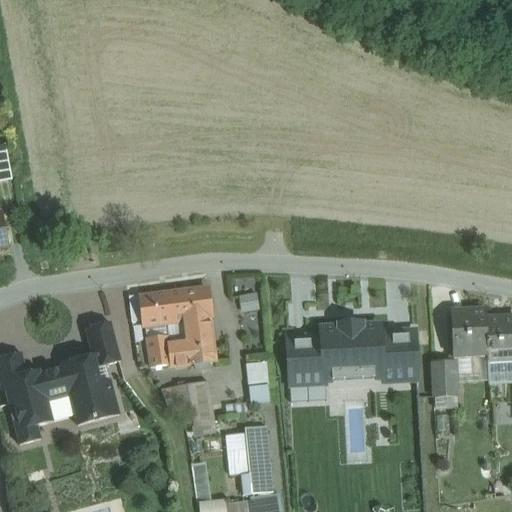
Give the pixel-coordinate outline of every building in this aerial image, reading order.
[(0,248),(8,247),(3,216),(0,216),(0,248)] [(206,289),(184,292),(187,322),(164,324),(166,338),(147,341),(151,368),(171,366),(171,369),(215,363),(209,318),(210,318),(206,289)] [(313,291),(270,295),(275,340),(297,338),(297,341),(316,340),(313,291)] [(164,324),(187,322),(184,292),(142,297),(145,327),(164,324)] [(240,312),(258,308),(255,293),(237,296),(240,312)] [(417,300),(349,303),(353,366),(398,364),(420,363),(417,300)] [(485,312),(450,313),(452,355),(487,353),(485,321),(485,312)] [(511,319),(485,321),(487,353),(488,362),(511,360),(511,319)] [(92,355),(97,369),(120,362),(110,324),(85,330),(92,355)] [(297,338),(275,340),(278,375),(318,372),(316,340),(297,341),(297,338)] [(30,385),(27,375),(21,354),(0,360),(0,386),(2,393),(9,391),(30,385)] [(7,402),(19,446),(41,441),(37,427),(53,423),(47,401),(69,395),(78,427),(119,416),(110,382),(101,384),(97,369),(92,355),(76,359),(77,362),(61,366),(62,369),(40,375),(39,371),(27,375),(30,385),(9,391),(12,401),(7,402)] [(266,362),(246,363),(248,401),(268,400),(266,362)] [(420,363),(398,364),(399,391),(403,391),(401,412),(419,413),(420,363)] [(455,363),(432,364),(434,399),(456,398),(455,363)] [(182,405),(188,436),(217,431),(208,380),(162,388),(165,408),(182,405)] [(399,391),(374,390),(374,395),(346,395),(345,421),(419,423),(419,413),(401,412),(403,391),(399,391)] [(266,428),(244,430),(249,475),(241,476),(243,497),(273,494),(266,428)] [(406,442),(405,432),(376,432),(376,443),(406,442)]
